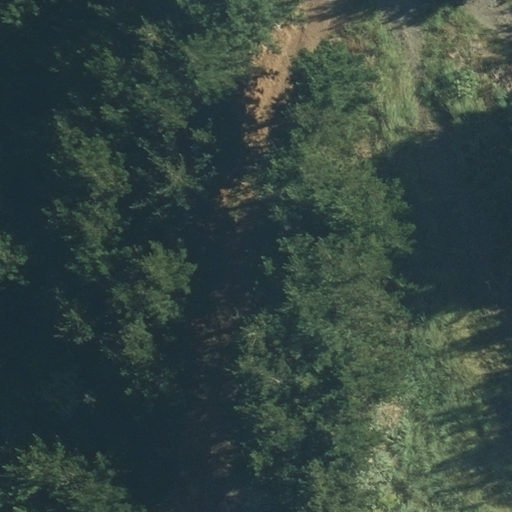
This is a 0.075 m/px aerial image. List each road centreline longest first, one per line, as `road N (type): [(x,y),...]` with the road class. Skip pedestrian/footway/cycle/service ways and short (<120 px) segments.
road 1 (track): [(347,0),(355,46),(511,346)]
road 2 (track): [(355,46),(511,44)]
